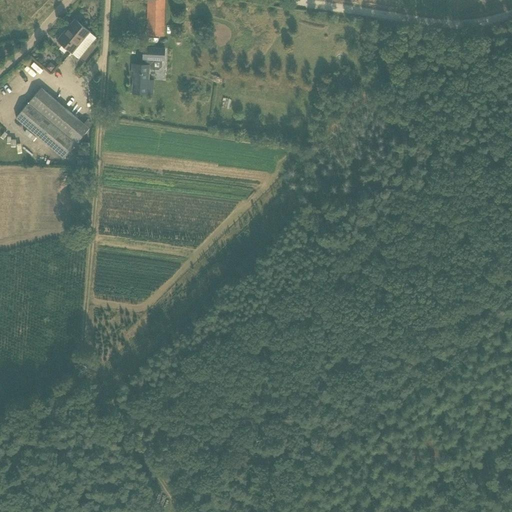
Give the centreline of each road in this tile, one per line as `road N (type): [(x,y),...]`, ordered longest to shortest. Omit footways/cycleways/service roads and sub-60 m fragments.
road 1 (track): [(181,511),(86,378),(82,351),(106,0)]
road 2 (track): [(375,17),(378,100),(511,280)]
road 3 (unclassified): [(276,0),(436,26),(511,18)]
